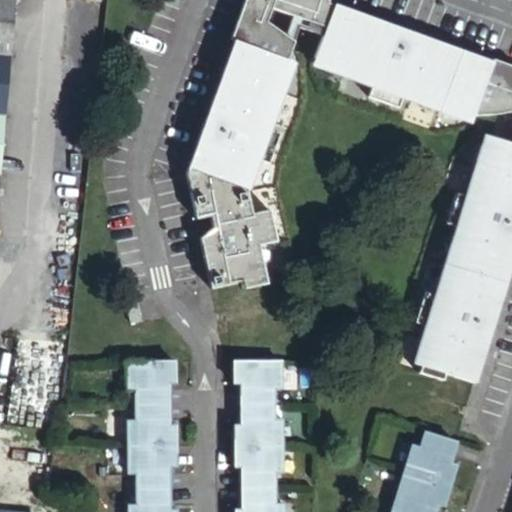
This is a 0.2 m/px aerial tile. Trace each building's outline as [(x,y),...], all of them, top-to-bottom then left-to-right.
[(197,233),(207,281),(234,276),(237,283),(261,276),(255,239),(272,233),(266,203),(248,207),(244,188),(244,183),(251,164),(247,160),(249,152),(263,157),(274,126),(263,121),(267,104),(273,105),(286,66),(281,62),(290,34),(264,14),(268,0),(269,0),(321,18),(310,48),(319,52),(316,63),(359,75),(361,69),(369,72),(363,90),(393,101),(402,83),(417,91),(415,98),(466,119),(469,113),(479,113),(485,112),(493,110),(500,107),(506,105),(511,108),(511,137),(489,132),(485,140),(476,138),(463,178),(471,180),(468,190),(449,186),(438,218),(456,225),(451,242),(443,239),(432,279),(440,283),(437,291),(418,287),(409,316),(426,322),(414,366),(440,375),(442,369),(469,378),(511,241),(511,59),(490,51),(489,54),(343,0),(237,0),(227,30),(232,32),(183,170),(193,212),(207,209),(210,222),(197,233)] [(134,299),(122,300),(127,320),(138,318),(134,299)] [(278,511),(279,497),(270,494),(271,468),(278,466),(277,412),(269,410),(270,385),(277,384),(277,353),(225,356),(227,378),(233,379),(232,418),(226,417),(227,461),(233,462),(236,500),(228,498),(228,511),(278,511)] [(170,357),(121,356),(121,384),(128,385),(127,414),(121,414),(122,468),(129,470),(130,498),(122,497),(122,511),(172,511),(172,505),(164,505),(163,462),(171,461),(171,420),(165,420),(163,378),(171,376),(170,357)] [(426,511),(432,501),(438,503),(450,457),(446,455),(452,435),(418,425),(412,439),(406,436),(383,511),(426,511)]
